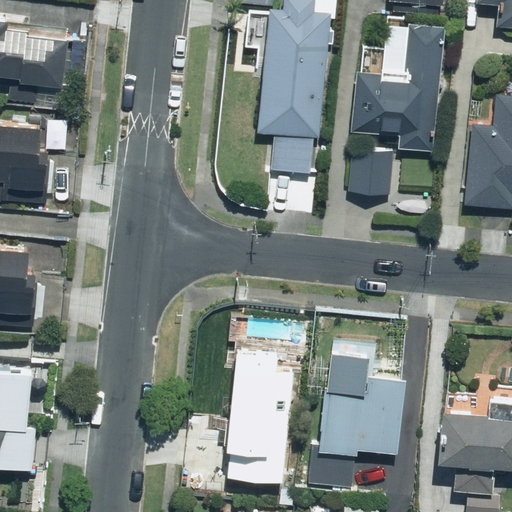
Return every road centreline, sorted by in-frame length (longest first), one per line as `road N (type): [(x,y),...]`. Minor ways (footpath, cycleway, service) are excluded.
road 1 (residential): [(511,279),(138,240)]
road 2 (residential): [(110,511),(138,240)]
road 3 (residential): [(138,240),(162,0)]
